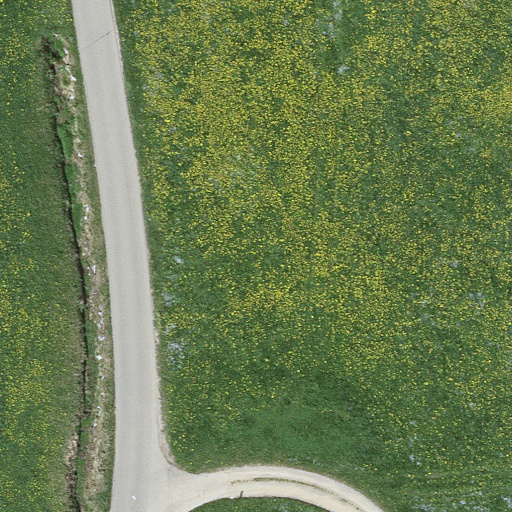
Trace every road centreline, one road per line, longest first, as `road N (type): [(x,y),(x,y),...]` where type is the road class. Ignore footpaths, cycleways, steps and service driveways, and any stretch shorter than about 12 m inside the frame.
road 1 (unclassified): [(91,0),(136,361),(133,511)]
road 2 (track): [(364,511),(318,488),(275,480),(136,493)]
